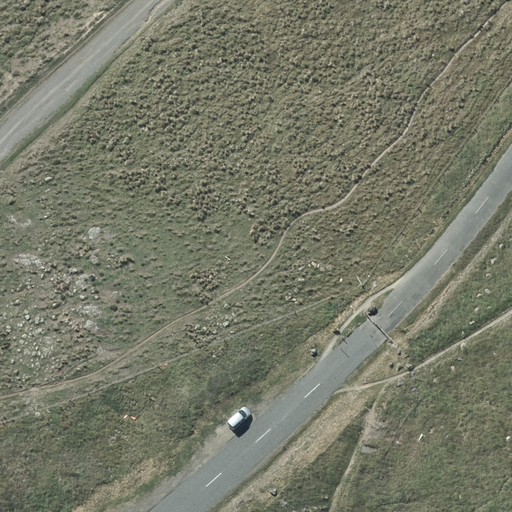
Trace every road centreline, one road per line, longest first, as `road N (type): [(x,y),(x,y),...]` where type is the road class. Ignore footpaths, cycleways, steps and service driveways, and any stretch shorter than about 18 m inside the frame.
road 1 (unclassified): [(180,511),(412,292),(511,168)]
road 2 (track): [(151,0),(0,142)]
